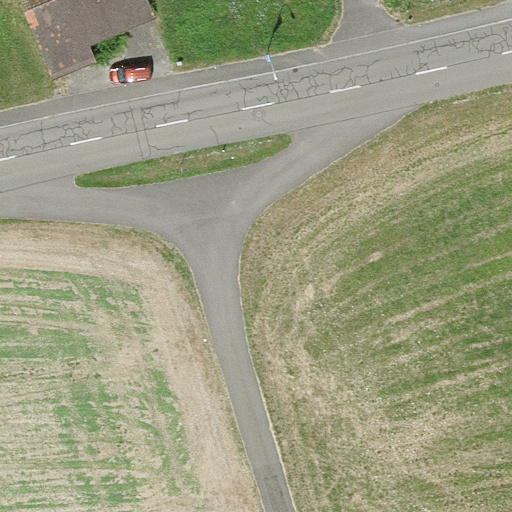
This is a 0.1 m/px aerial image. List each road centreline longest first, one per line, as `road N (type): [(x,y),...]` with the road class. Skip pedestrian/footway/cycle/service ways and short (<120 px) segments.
road 1 (tertiary): [(0,161),(373,82)]
road 2 (residential): [(276,511),(203,236)]
road 3 (residential): [(203,236),(328,136),(373,82)]
road 4 (residential): [(203,236),(152,212),(44,201),(0,183)]
road 5 (tertiary): [(373,82),(511,48)]
